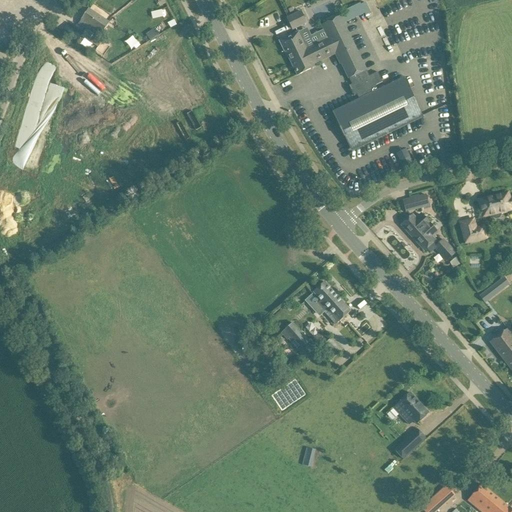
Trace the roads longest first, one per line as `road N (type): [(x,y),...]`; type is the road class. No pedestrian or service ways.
road 1 (secondary): [(340,226),(305,188),(201,0)]
road 2 (unclassified): [(109,511),(101,478),(0,277)]
road 3 (secondary): [(511,416),(340,226)]
road 4 (unclassified): [(340,226),(385,194),(511,160)]
road 5 (unclassified): [(0,108),(52,0)]
